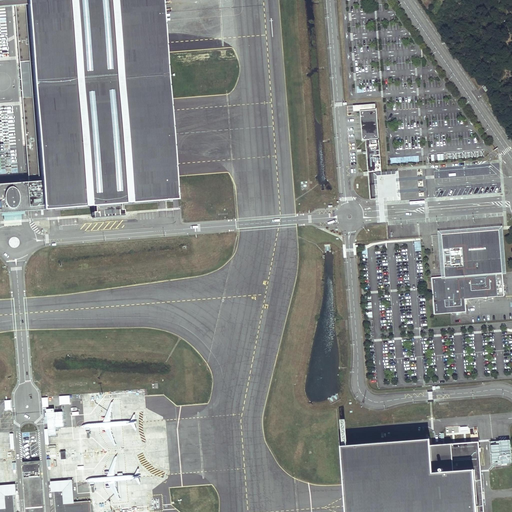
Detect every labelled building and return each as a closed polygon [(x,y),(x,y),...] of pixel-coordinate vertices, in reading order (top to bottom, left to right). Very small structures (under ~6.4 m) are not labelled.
[(20,0),(21,3),(34,179),(37,209),(94,207),(117,205),(171,201),(165,131),(156,12),(154,0),(20,0)] [(376,108),(360,109),(362,137),(362,140),(366,140),(368,169),(368,174),(370,199),(376,199),(376,202),(387,202),(392,201),(401,200),(398,171),(382,172),(376,108)] [(0,211),(37,209),(34,179),(0,181),(0,211)] [(387,202),(376,202),(378,226),(387,225),(389,225),(388,217),(388,207),(387,202)] [(123,213),(122,211),(120,211),(120,207),(117,207),(117,205),(94,207),(95,213),(92,213),(92,216),(91,216),(92,218),(124,216),(123,213)] [(504,296),(499,230),(471,232),(442,234),(445,277),(432,278),(435,314),(466,312),(465,299),(504,296)] [(431,439),(345,446),(347,482),(349,511),(484,511),(479,442),(470,443),(441,445),(432,446),(431,439)] [(511,462),(510,439),(499,440),(500,444),(491,445),(493,460),(501,459),(501,463),(511,462)] [(44,511),(40,461),(23,462),(26,511),(44,511)] [(91,511),(91,501),(90,501),(74,502),(73,481),(73,479),(50,481),(51,492),(54,491),(55,511),(91,511)] [(0,511),(15,511),(14,495),(17,494),(16,484),(0,484),(0,511)]
